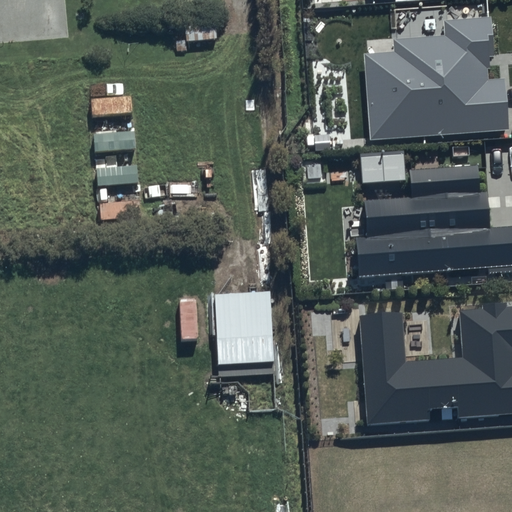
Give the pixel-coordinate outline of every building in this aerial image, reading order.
[(491,19),(443,23),(444,38),(392,42),(393,54),(364,56),(370,143),(508,133),(504,81),(487,82),(487,71),(490,71),(489,61),(494,60),(491,19)] [(132,101),(91,101),(91,117),(132,116),(132,101)] [(133,136),(93,137),(93,152),(134,151),(133,136)] [(136,170),(96,171),(96,186),(137,186),(136,170)] [(476,170),(410,174),(412,201),(364,204),(366,240),(355,241),(358,281),(511,270),(511,229),(490,231),(487,194),(478,194),(476,170)] [(140,205),(99,205),(99,221),(140,220),(140,205)] [(273,376),(269,296),(214,298),(217,378),(273,376)] [(401,316),(359,319),(367,428),(430,424),(430,413),(459,411),(459,421),(511,417),(511,309),(505,310),(504,307),(482,308),(482,314),(461,316),(464,362),(404,367),(401,316)]
